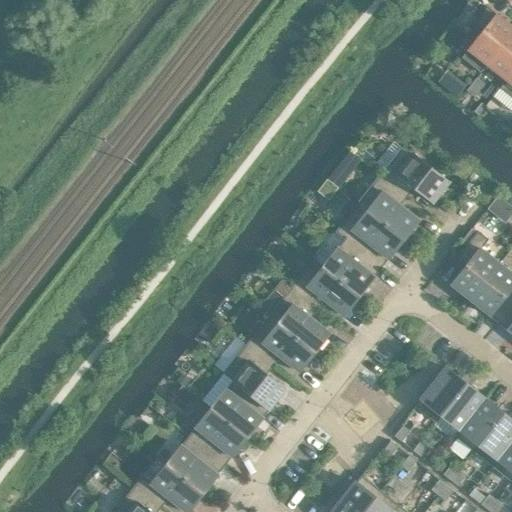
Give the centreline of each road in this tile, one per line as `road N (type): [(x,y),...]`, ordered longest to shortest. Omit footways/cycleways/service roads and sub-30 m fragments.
road 1 (residential): [(252,489),(410,295)]
road 2 (residential): [(410,295),(511,375)]
